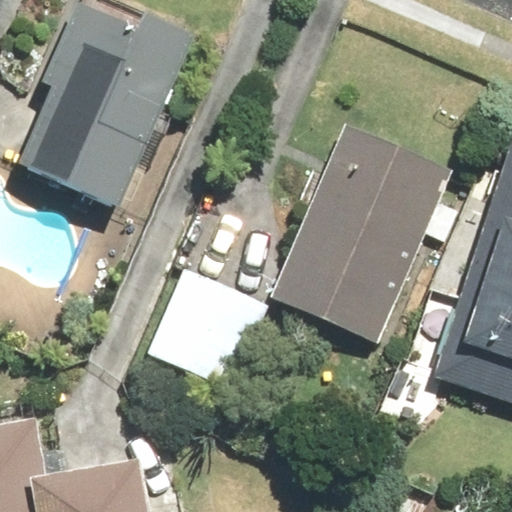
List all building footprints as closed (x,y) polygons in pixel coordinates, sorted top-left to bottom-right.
[(48,92),(14,171),(119,215),(194,39),(140,16),(133,32),(73,7),(39,88),(48,92)] [(268,301),(376,348),(452,174),(344,127),(268,301)] [(511,135),(511,136),(430,382),(511,408),(511,135)] [(269,308),(185,268),(142,358),(226,398),(269,308)] [(0,511),(149,511),(142,463),(44,478),(35,421),(0,426),(0,511)]
